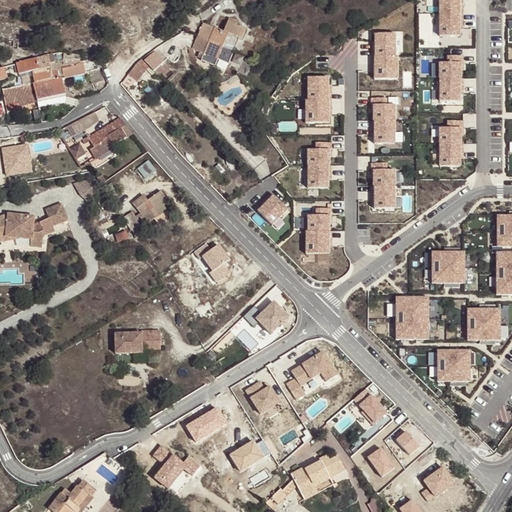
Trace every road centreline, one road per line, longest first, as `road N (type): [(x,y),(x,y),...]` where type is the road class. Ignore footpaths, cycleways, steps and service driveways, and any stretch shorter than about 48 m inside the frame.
road 1 (residential): [(325,319),(153,426),(49,475),(17,469),(0,441)]
road 2 (residential): [(110,94),(318,311)]
road 3 (residential): [(325,319),(504,488)]
road 4 (residential): [(511,191),(473,193),(318,311)]
road 5 (residential): [(205,0),(138,55),(110,94)]
